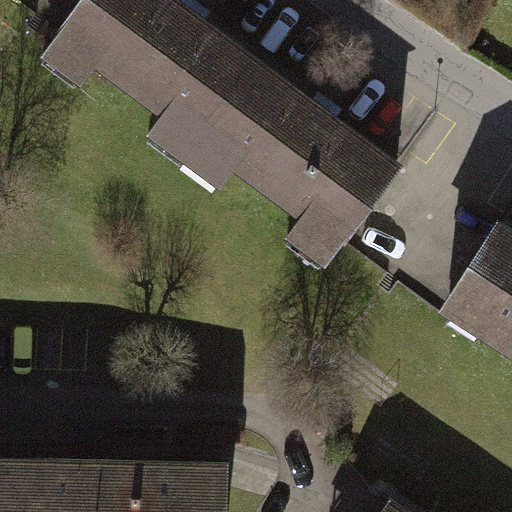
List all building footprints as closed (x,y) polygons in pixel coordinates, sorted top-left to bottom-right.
[(276,68),(181,0),(103,0),(68,49),(214,154),(276,68)] [(419,171),(276,68),(214,154),(357,257),(419,171)] [(511,231),(454,323),(511,359),(511,231)] [(27,511),(28,468),(0,466),(0,511),(27,511)] [(248,511),(250,474),(28,468),(27,511),(248,511)]
